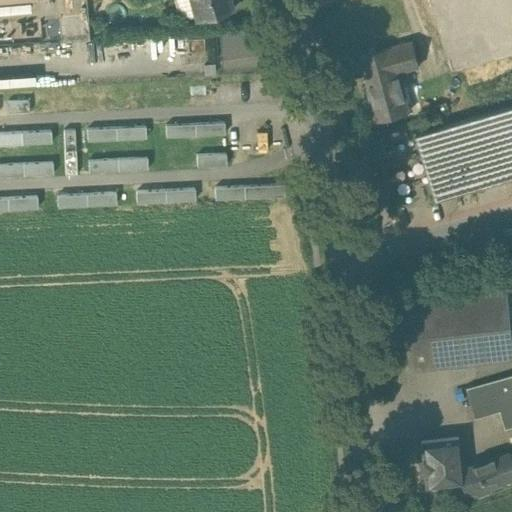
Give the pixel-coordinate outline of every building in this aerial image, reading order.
[(231,8),(229,0),(191,0),(196,18),(231,8)] [(412,40),(357,56),(357,57),(358,57),(375,120),(409,110),(398,70),(418,65),(412,40)] [(511,110),(417,138),(436,205),(511,183),(511,110)] [(228,134),(228,120),(168,122),(169,134),(211,132),(212,146),(195,147),(195,164),(228,162),(227,134),(228,134)] [(152,166),(150,123),(88,126),(90,169),(152,166)] [(54,140),(54,128),(23,129),(24,141),(54,140)] [(0,161),(0,173),(56,172),(56,159),(0,161)] [(287,182),(218,185),(218,196),(288,192),(287,182)] [(140,200),(198,198),(198,186),(139,188),(140,200)] [(61,204),(120,201),(120,189),(61,192),(61,204)] [(0,207),(42,206),(41,193),(0,195),(0,207)] [(511,340),(506,288),(405,299),(412,366),(511,354),(511,340)] [(511,374),(468,387),(476,416),(500,409),(506,427),(511,424),(511,374)] [(457,436),(420,440),(425,485),(462,481),(464,490),(502,477),(496,458),(461,470),(457,436)]
